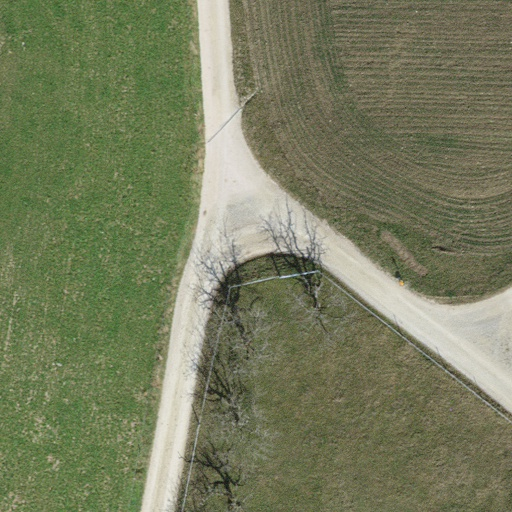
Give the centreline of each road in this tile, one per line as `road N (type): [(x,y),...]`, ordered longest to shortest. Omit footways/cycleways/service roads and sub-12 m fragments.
road 1 (track): [(160,511),(232,194)]
road 2 (track): [(480,357),(232,194)]
road 3 (track): [(232,194),(218,0)]
